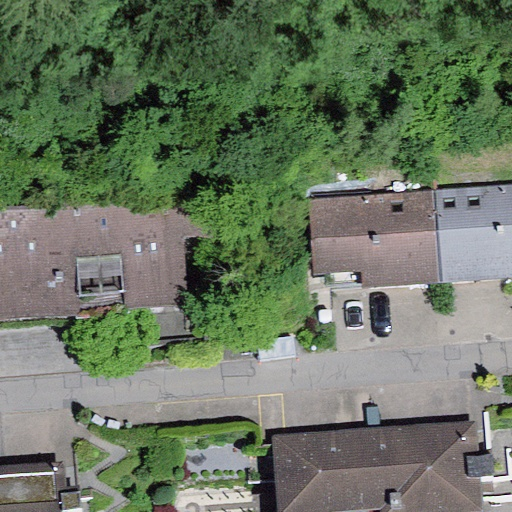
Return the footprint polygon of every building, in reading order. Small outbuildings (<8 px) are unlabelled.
[(511,186),(440,191),(446,289),(511,284),(511,186)] [(440,191),(310,198),(316,280),(364,277),(365,295),(446,289),(440,191)] [(211,192),(0,208),(0,328),(191,314),(185,242),(215,240),(211,192)] [(484,511),(480,424),(275,435),(278,511),(484,511)] [(67,511),(63,469),(0,474),(0,511),(67,511)]
